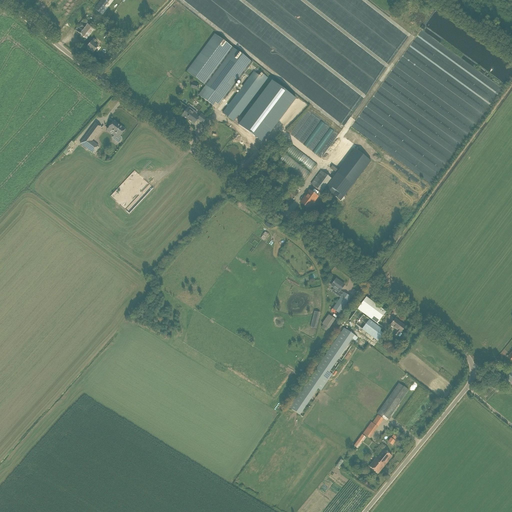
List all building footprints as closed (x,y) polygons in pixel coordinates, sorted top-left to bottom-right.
[(101,0),(94,9),(100,13),(110,0),(101,0)] [(87,39),(94,30),(84,23),(87,20),(84,18),(75,30),(87,39)] [(225,100),(252,62),(214,34),(186,71),(205,86),(198,95),(213,106),(215,103),(218,105),(223,98),(225,100)] [(87,47),(94,52),(98,47),(94,44),(96,41),(94,39),(91,42),(87,47)] [(226,109),(223,113),(233,121),(236,117),(237,116),(238,115),(239,116),(267,78),(266,77),(263,74),(261,73),(258,76),(254,72),(226,109)] [(272,81),(239,125),(263,143),(296,99),(272,81)] [(203,123),(206,119),(201,115),(199,117),(196,114),(197,113),(189,107),(188,109),(188,108),(186,111),(185,110),(183,113),(184,114),(182,116),(182,117),(183,116),(187,119),(186,120),(194,125),(198,120),(203,123)] [(120,136),(125,130),(119,125),(118,126),(113,122),(108,129),(115,134),(113,138),(113,140),(118,143),(119,143),(122,139),(122,138),(120,136)] [(96,123),(80,144),(93,153),(98,146),(92,141),(102,128),(96,123)] [(371,161),(355,149),(325,189),(341,201),(371,161)] [(153,188),(134,170),(110,196),(129,214),(153,188)] [(311,185),(321,193),(331,180),(321,172),(311,185)] [(277,188),(292,201),(298,193),(283,181),(277,188)] [(301,204),(307,209),(312,203),(313,204),(318,197),(309,191),(304,197),(305,198),(301,204)] [(344,285),(336,279),(331,286),(339,292),(344,285)] [(339,314),(350,297),(344,293),(332,309),(339,314)] [(363,302),(358,309),(377,323),(383,316),(386,312),(366,298),(363,302)] [(369,319),(362,329),(378,341),(383,334),(380,331),(381,329),(369,319)] [(395,319),(390,325),(396,330),(393,334),(397,337),(400,333),(405,327),(395,319)] [(289,408),(303,417),(357,338),(344,328),(289,408)] [(399,383),(377,414),(378,415),(384,419),(387,421),(409,391),(399,383)] [(357,448),(365,437),(362,434),(353,446),(357,448)] [(395,441),(394,441),(397,437),(394,435),(388,442),(392,445),(395,441)] [(376,458),(369,467),(378,474),(385,465),(392,457),(383,450),(376,458)] [(339,469),(344,461),(341,459),(336,467),(339,469)]
